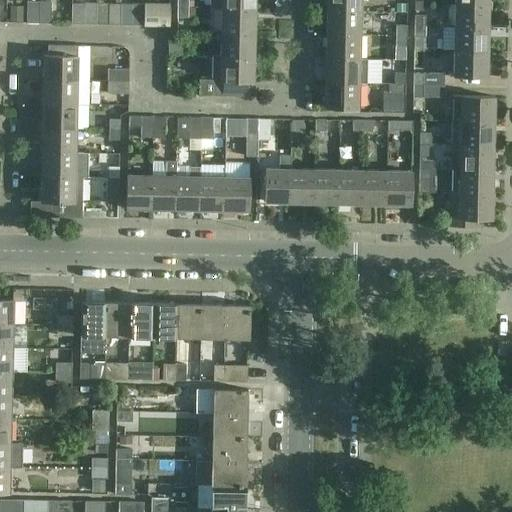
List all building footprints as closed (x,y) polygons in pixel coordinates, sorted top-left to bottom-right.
[(326,0),(327,10),(360,11),(360,0),(326,0)] [(26,23),(38,23),(38,2),(27,2),(26,23)] [(38,2),(38,23),(51,23),(51,2),(38,2)] [(84,2),(84,4),(72,3),(72,23),(95,24),(95,3),(84,2)] [(454,2),(454,27),(488,28),(488,3),(454,2)] [(120,3),(95,3),(95,24),(119,25),(120,3)] [(143,4),(120,3),(119,25),(143,25),(143,4)] [(145,3),(145,4),(143,4),(143,25),(169,26),(169,10),(169,3),(145,3)] [(188,6),(176,6),(176,17),(187,17),(188,6)] [(221,7),(220,31),(254,32),(255,8),(221,7)] [(327,10),(326,34),(360,35),(360,11),(327,10)] [(414,15),(414,27),(425,27),(425,16),(414,15)] [(395,25),(394,36),(405,36),(406,26),(395,25)] [(425,27),(414,27),(414,37),(425,37),(425,27)] [(454,27),(453,51),(487,51),(488,28),(454,27)] [(212,53),(212,55),(253,56),(254,32),(212,31),(212,42),(220,42),(220,54),(212,53)] [(360,35),(326,34),(325,58),(359,59),(360,35)] [(405,36),(394,36),(394,47),(405,47),(405,36)] [(168,43),(168,55),(189,55),(189,43),(168,43)] [(43,79),(77,80),(77,46),(48,45),(48,55),(44,55),(43,79)] [(487,51),(453,51),(453,76),(487,76),(487,51)] [(212,55),(212,80),(249,81),(253,81),(253,56),(212,55)] [(359,59),(325,58),(325,82),(358,83),(368,83),(369,59),(359,59)] [(108,69),(107,81),(129,81),(129,69),(108,69)] [(393,73),(393,84),(404,84),(404,74),(393,73)] [(413,73),(412,85),(443,86),(444,74),(413,73)] [(77,80),(43,79),(42,103),(76,104),(77,80)] [(249,81),(212,80),(199,79),(198,95),(249,96),(249,81)] [(129,81),(107,81),(107,93),(128,93),(129,81)] [(358,83),(325,82),(324,107),(358,108),(358,83)] [(404,84),(393,84),(393,94),(404,95),(404,84)] [(443,86),(412,85),(412,97),(443,98),(443,86)] [(144,105),(144,95),(127,96),(127,106),(144,105)] [(453,96),(452,121),(493,122),(494,96),(453,96)] [(76,104),(42,103),(42,127),(75,128),(76,104)] [(140,136),(152,137),(152,116),(129,116),(128,125),(140,125),(140,136)] [(152,116),(152,137),(164,137),(165,116),(152,116)] [(176,137),(200,138),(201,117),(177,117),(176,137)] [(201,117),(200,138),(213,138),(213,132),(219,132),(219,118),(201,117)] [(108,118),(108,129),(119,129),(119,119),(108,118)] [(246,118),(245,139),(245,156),(257,156),(258,139),(258,119),(246,118)] [(270,119),(258,119),(258,139),(270,139),(270,119)] [(304,120),(292,120),(291,141),(303,141),(304,120)] [(326,120),(315,120),(314,131),(325,131),(326,120)] [(352,131),(362,131),(362,120),(352,120),(352,131)] [(362,120),(362,131),(373,131),(373,121),(362,120)] [(388,130),(411,130),(412,122),(388,121),(388,130)] [(452,121),(452,144),(493,145),(493,122),(452,121)] [(75,128),(42,127),(41,151),(75,152),(75,128)] [(119,129),(108,129),(108,139),(119,140),(119,129)] [(419,134),(419,144),(430,144),(430,134),(419,134)] [(430,144),(419,144),(419,154),(430,155),(430,144)] [(451,169),(453,169),(492,170),(493,145),(452,144),(451,169)] [(75,152),(41,151),(41,175),(74,176),(75,152)] [(264,201),(288,202),(289,168),(290,154),(278,154),(278,168),(265,168),(264,201)] [(420,156),(420,168),(431,168),(434,168),(434,156),(420,156)] [(151,208),(174,209),(176,166),(176,161),(166,161),(166,175),(151,175),(151,208)] [(107,166),(107,177),(118,177),(118,166),(107,166)] [(174,209),(199,209),(200,166),(176,166),(174,209)] [(199,209),(222,210),(223,176),(223,166),(200,166),(199,209)] [(288,202),(313,202),(314,169),(289,168),(288,202)] [(431,168),(420,168),(420,192),(430,192),(431,168)] [(313,202),(337,203),(337,169),(314,169),(313,202)] [(337,203),(361,203),(361,170),(337,169),(337,203)] [(453,169),(452,193),(492,194),(492,170),(453,169)] [(361,203),(385,204),(386,170),(361,170),(361,203)] [(386,170),(385,204),(410,204),(411,171),(386,170)] [(124,208),(151,208),(151,175),(125,174),(124,208)] [(74,176),(41,175),(40,201),(30,201),(30,217),(82,218),(82,176),(74,176)] [(223,176),(222,210),(249,211),(250,177),(223,176)] [(118,177),(107,177),(106,177),(105,198),(117,198),(118,177)] [(492,194),(452,193),(450,193),(449,226),(477,226),(478,218),(491,219),(492,194)] [(0,299),(0,323),(12,324),(13,299),(0,299)] [(80,335),(104,335),(105,302),(81,301),(80,335)] [(104,335),(128,335),(129,302),(105,302),(104,335)] [(128,335),(152,336),(153,303),(129,302),(128,335)] [(152,336),(176,336),(177,303),(153,303),(152,336)] [(176,336),(201,336),(201,304),(177,303),(176,336)] [(201,336),(224,337),(225,304),(201,304),(201,336)] [(225,304),(224,337),(249,337),(249,305),(225,304)] [(57,315),(57,325),(73,325),(73,315),(57,315)] [(0,323),(0,346),(12,347),(12,324),(0,323)] [(73,325),(57,325),(57,335),(73,335),(73,325)] [(0,346),(0,371),(11,372),(12,347),(0,346)] [(56,362),(56,372),(72,373),(72,362),(56,362)] [(90,363),(80,362),(79,379),(90,379),(90,363)] [(105,379),(127,379),(128,363),(105,363),(105,379)] [(138,363),(128,363),(127,379),(138,379),(138,363)] [(209,381),(224,381),(224,363),(210,363),(209,381)] [(247,364),(224,363),(224,381),(246,381),(247,364)] [(164,380),(175,380),(176,364),(164,364),(164,380)] [(186,364),(176,364),(175,380),(186,380),(186,364)] [(0,371),(0,395),(11,395),(11,372),(0,371)] [(72,373),(56,372),(55,383),(72,383),(72,373)] [(213,387),(213,413),(247,414),(248,388),(213,387)] [(0,395),(0,419),(11,419),(11,395),(0,395)] [(117,401),(117,411),(133,411),(133,401),(117,401)] [(92,411),(92,421),(108,421),(108,411),(92,411)] [(133,411),(117,411),(117,436),(133,436),(133,411)] [(213,413),(212,437),(246,438),(247,414),(213,413)] [(0,419),(0,442),(10,442),(11,419),(0,419)] [(108,421),(92,421),(92,430),(108,431),(108,421)] [(212,437),(212,461),(246,462),(246,438),(212,437)] [(0,466),(10,467),(22,467),(22,443),(10,442),(0,442),(0,466)] [(108,453),(108,445),(96,444),(95,453),(108,453)] [(116,449),(115,459),(132,460),(132,449),(116,449)] [(92,458),(92,468),(107,468),(108,458),(92,458)] [(132,460),(115,459),(115,482),(131,483),(132,460)] [(212,461),(211,485),(245,485),(246,462),(212,461)] [(10,467),(0,466),(0,490),(9,491),(10,467)] [(107,468),(92,468),(92,478),(107,478),(107,468)] [(211,485),(211,508),(245,509),(245,485),(211,485)] [(151,497),(151,507),(167,507),(168,498),(151,497)] [(22,511),(23,500),(0,499),(0,511),(22,511)] [(47,511),(47,501),(23,500),(22,511),(47,511)] [(69,511),(70,502),(47,501),(47,511),(69,511)] [(85,511),(93,511),(94,501),(85,501),(85,502),(78,501),(78,508),(85,508),(85,511)] [(105,511),(105,501),(94,501),(93,511),(105,511)] [(143,511),(143,502),(119,501),(118,511),(143,511)]
